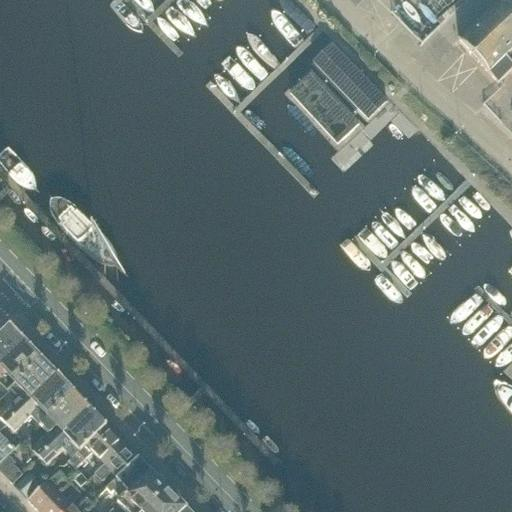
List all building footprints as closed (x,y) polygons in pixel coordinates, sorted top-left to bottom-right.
[(511,53),(511,0),(503,0),(458,43),(498,84),(511,70),(511,63),(507,58),(511,53)] [(332,46),(314,64),(368,120),(386,103),(332,46)] [(312,75),(290,95),(338,145),(359,125),(312,75)] [(22,339),(11,328),(0,337),(0,369),(27,344),(22,339)] [(32,349),(27,344),(0,369),(0,384),(9,394),(43,361),(32,349)] [(54,372),(54,373),(43,361),(9,394),(18,403),(0,419),(8,427),(59,377),(54,372)] [(64,383),(64,382),(59,377),(8,427),(15,434),(32,418),(41,427),(75,394),(64,383)] [(86,406),(75,394),(41,427),(50,436),(33,453),(40,460),(91,410),(86,406)] [(96,416),(91,410),(40,460),(47,468),(64,451),(73,460),(107,427),(96,416)] [(105,466),(125,447),(107,427),(73,460),(69,464),(76,471),(93,454),(105,466)] [(0,465),(13,454),(16,451),(0,434),(0,465)] [(138,460),(126,448),(125,447),(105,466),(88,483),(94,490),(112,473),(118,479),(138,460)] [(0,472),(13,486),(28,471),(13,454),(0,465),(0,472)] [(122,502),(151,474),(138,460),(118,479),(107,490),(112,495),(114,493),(122,502)] [(147,511),(169,492),(151,474),(122,502),(119,505),(125,511),(147,511)] [(27,500),(44,483),(37,475),(29,483),(25,479),(15,488),(27,500)] [(81,489),(88,483),(81,476),(74,482),(81,489)] [(38,511),(41,511),(59,495),(48,483),(29,502),(38,511)] [(186,511),(187,511),(169,492),(147,511),(186,511)] [(73,496),(66,502),(59,495),(41,511),(65,511),(71,507),(77,501),(73,496)] [(88,511),(94,507),(91,505),(88,501),(76,511),(75,511),(71,507),(65,511),(88,511)]
